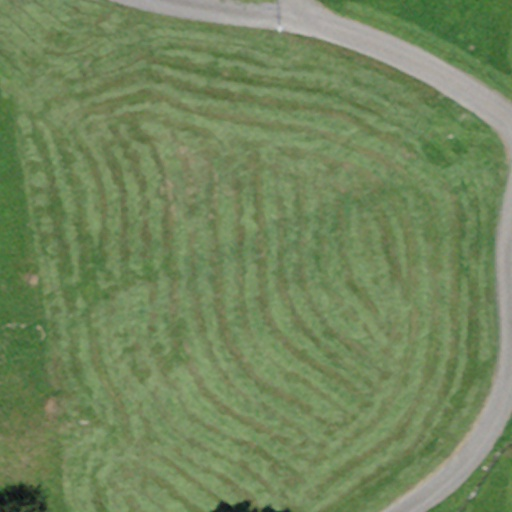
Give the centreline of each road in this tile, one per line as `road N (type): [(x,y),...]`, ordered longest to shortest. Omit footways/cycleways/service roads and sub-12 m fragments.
road 1 (residential): [(329,28),(427,66),(511,124)]
road 2 (residential): [(329,28),(159,0)]
